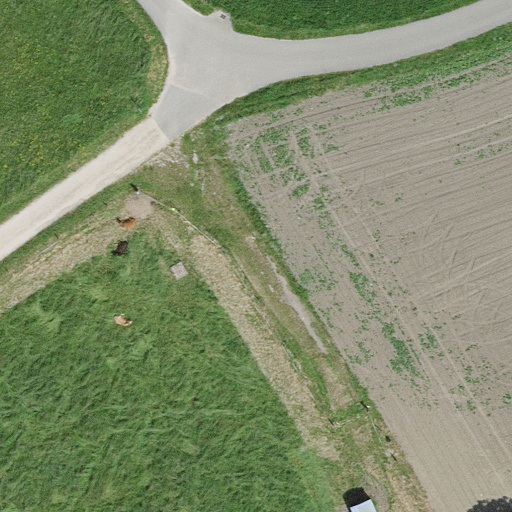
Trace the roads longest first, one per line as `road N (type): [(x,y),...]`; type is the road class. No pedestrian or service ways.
road 1 (unclassified): [(155,0),(224,52),(323,55),(421,37),(511,4)]
road 2 (track): [(147,140),(243,235),(339,402)]
road 3 (track): [(224,52),(187,112),(0,244)]
